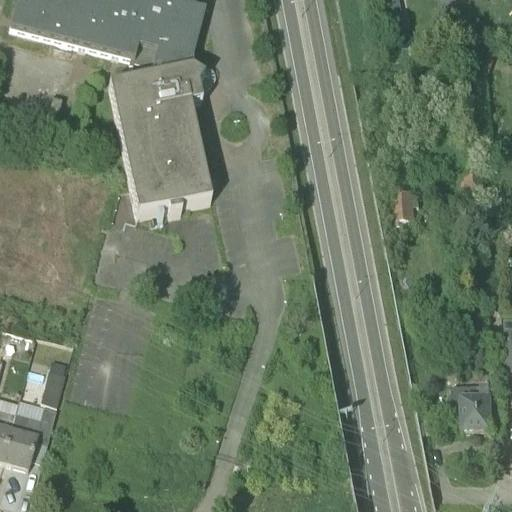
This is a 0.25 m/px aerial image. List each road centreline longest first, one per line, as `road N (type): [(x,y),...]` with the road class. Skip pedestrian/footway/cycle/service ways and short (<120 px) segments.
road 1 (primary): [(413,511),(313,0)]
road 2 (primary): [(281,0),(378,511)]
